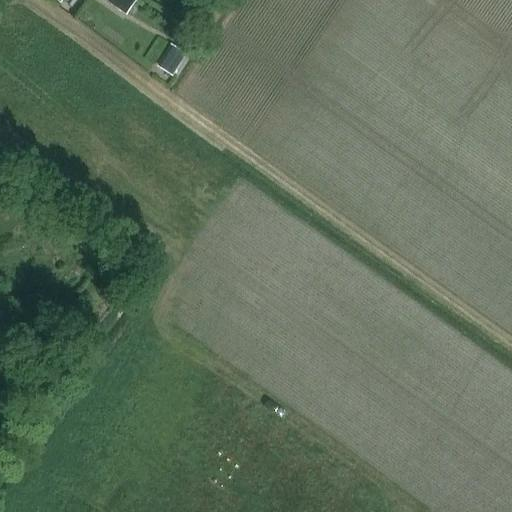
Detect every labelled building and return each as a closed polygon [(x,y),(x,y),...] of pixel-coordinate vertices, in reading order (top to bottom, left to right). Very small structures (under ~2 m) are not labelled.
[(105,0),(126,14),(135,0),(105,0)] [(171,35),(189,48),(195,39),(177,26),(171,35)] [(174,44),(161,66),(174,74),(187,52),(174,44)] [(5,179),(0,186),(0,190),(10,198),(17,188),(5,179)] [(47,216),(40,226),(45,230),(52,220),(47,216)]
